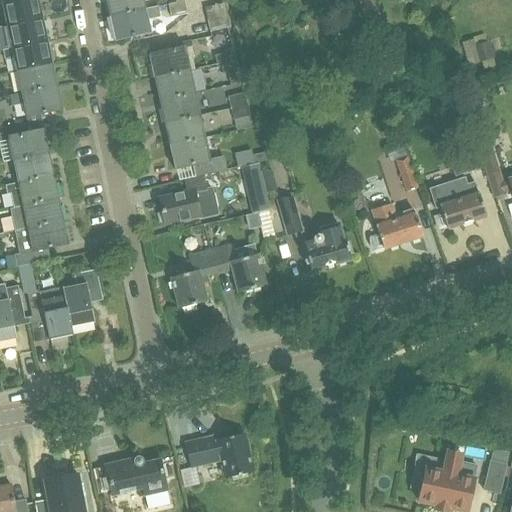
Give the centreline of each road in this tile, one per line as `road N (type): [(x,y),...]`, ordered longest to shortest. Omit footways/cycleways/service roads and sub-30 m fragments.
road 1 (residential): [(158,384),(81,0)]
road 2 (tertiary): [(307,345),(511,279)]
road 3 (residential): [(321,511),(328,426),(307,345)]
road 4 (tertiary): [(0,418),(158,384)]
road 5 (tertiary): [(158,384),(307,345)]
